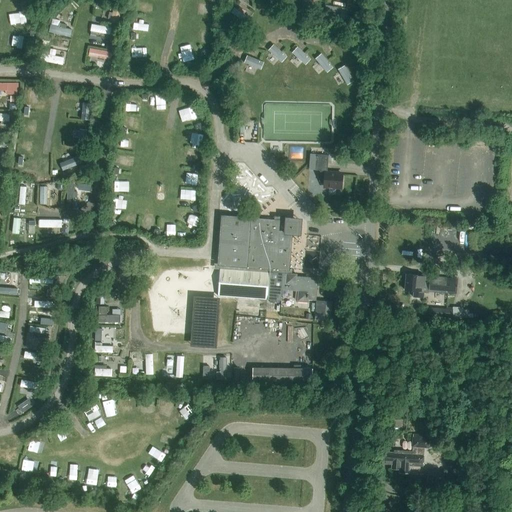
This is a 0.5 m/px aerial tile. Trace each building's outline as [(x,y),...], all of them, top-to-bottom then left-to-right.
[(202,3),(202,12),(212,12),(213,3),(202,3)] [(240,3),(238,9),(233,7),(230,13),(249,22),(254,10),(240,3)] [(323,5),(323,15),(346,17),(347,7),(323,5)] [(109,21),(118,24),(122,9),(114,6),(109,21)] [(24,10),(9,14),(12,25),(27,21),(24,10)] [(74,21),(76,13),(70,11),(68,20),(74,21)] [(71,37),(73,28),(51,22),(48,31),(71,37)] [(89,33),(110,36),(111,27),(91,23),(89,33)] [(16,30),(10,39),(22,47),(28,39),(16,30)] [(240,42),(231,37),(226,44),(235,50),(240,42)] [(267,49),(280,61),(286,55),(274,43),(267,49)] [(291,52),(305,64),(311,58),(297,45),(291,52)] [(112,51),(88,47),(87,56),(110,60),(112,51)] [(184,60),(192,61),(193,50),(186,49),(184,60)] [(127,51),(127,62),(138,62),(138,51),(127,51)] [(321,52),(314,58),(327,72),(333,66),(321,52)] [(258,69),(262,60),(246,54),(243,62),(258,69)] [(346,64),(338,67),(345,85),(353,81),(346,64)] [(0,81),(0,90),(5,90),(5,94),(17,93),(17,81),(0,81)] [(88,120),(90,103),(82,102),(80,119),(88,120)] [(0,112),(0,120),(9,120),(9,113),(0,112)] [(62,169),(84,163),(82,154),(59,161),(62,169)] [(324,186),(341,188),(341,174),(326,173),(328,155),(316,154),(314,170),(320,170),(319,181),(324,182),(324,186)] [(114,155),(113,163),(128,166),(130,158),(114,155)] [(20,185),(18,203),(25,204),(27,186),(20,185)] [(40,185),(39,203),(46,204),(46,192),(49,192),(50,185),(40,185)] [(64,204),(76,205),(76,191),(65,191),(64,204)] [(112,206),(124,208),(125,197),(113,195),(112,206)] [(32,233),(30,223),(27,224),(25,214),(15,216),(19,235),(32,233)] [(290,269),(288,269),(291,233),(301,234),(302,218),(285,217),(284,221),(274,220),(250,218),(222,216),(219,264),(214,264),(214,268),(219,269),(217,296),(267,299),(267,300),(281,301),(282,290),(298,291),(297,301),(308,302),(308,300),(316,300),(315,314),(325,315),(326,301),(316,300),(318,278),(296,276),(296,274),(290,274),(290,269)] [(29,274),(28,281),(53,282),(53,275),(29,274)] [(423,298),(425,275),(406,274),(405,290),(413,291),(413,297),(423,298)] [(428,292),(456,294),(457,278),(429,276),(428,292)] [(190,296),(188,346),(215,347),(217,297),(190,296)] [(99,305),(99,321),(121,322),(121,314),(107,314),(107,305),(99,305)] [(463,307),(452,306),(452,309),(429,307),(429,316),(462,319),(462,318),(469,318),(469,310),(463,309),(463,307)] [(0,309),(0,315),(11,317),(12,311),(0,309)] [(153,353),(144,353),(145,374),(153,373),(153,353)] [(95,375),(112,375),(112,367),(107,367),(107,364),(95,364),(95,375)] [(313,368),(252,367),(252,389),(312,390),(313,368)] [(21,378),(20,386),(36,388),(37,381),(21,378)] [(85,421),(94,416),(90,408),(80,412),(85,421)] [(423,467),(424,448),(429,449),(430,435),(413,434),(412,451),(394,450),(394,452),(382,452),(382,462),(385,462),(385,465),(391,465),(391,469),(399,469),(399,473),(409,474),(409,466),(423,467)] [(446,473),(428,471),(427,483),(445,484),(446,473)] [(412,485),(420,485),(421,473),(413,473),(412,485)] [(446,483),(454,483),(454,473),(446,473),(446,483)]
